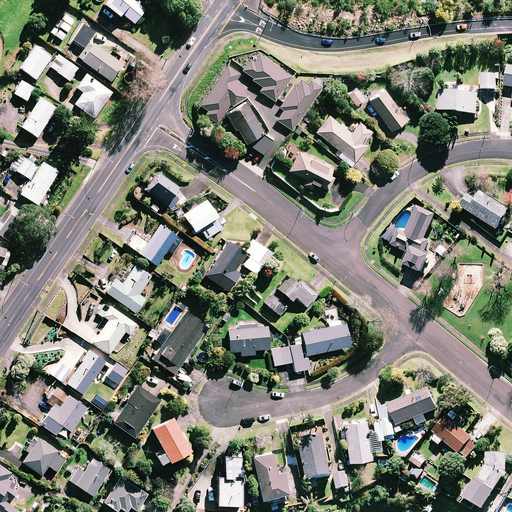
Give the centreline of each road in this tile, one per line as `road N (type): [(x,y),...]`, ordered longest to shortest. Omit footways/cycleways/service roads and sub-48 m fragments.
road 1 (trunk): [(511,23),(313,44),(218,10)]
road 2 (secondary): [(147,118),(0,333)]
road 3 (residential): [(334,254),(147,118)]
road 4 (residential): [(217,399),(280,404),(330,393),(376,365),(419,322)]
road 5 (residential): [(334,254),(407,175),(448,153),(511,149)]
road 6 (secondary): [(218,10),(147,118)]
road 7 (residential): [(511,400),(419,322)]
